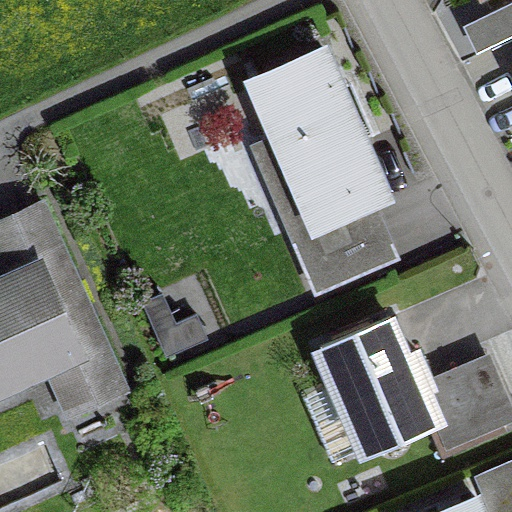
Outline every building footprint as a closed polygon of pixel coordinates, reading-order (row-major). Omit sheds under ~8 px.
[(370,196),(379,192),(318,49),(254,77),(314,218),(286,230),(312,290),(380,261),(355,203),(370,196)] [(0,380),(20,372),(15,361),(31,353),(36,365),(42,362),(64,411),(120,386),(38,205),(0,222),(0,270),(4,280),(0,281),(0,283),(4,293),(0,295),(0,380)] [(433,417),(444,442),(504,416),(480,359),(424,383),(411,350),(401,354),(386,318),(317,347),(360,449),(433,417)] [(487,511),(511,511),(511,469),(476,485),(487,511)] [(438,511),(476,511),(470,498),(438,511)]
